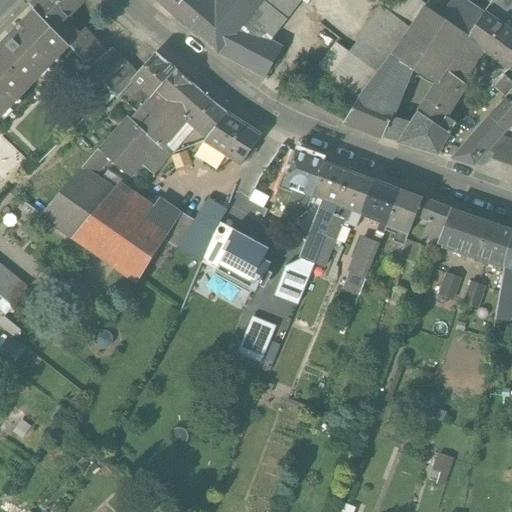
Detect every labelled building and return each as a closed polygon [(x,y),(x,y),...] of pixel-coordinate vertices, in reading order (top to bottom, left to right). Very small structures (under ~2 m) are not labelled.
[(84,0),(35,0),(31,4),(37,11),(70,46),(79,37),(67,23),(86,1),(84,0)] [(155,0),(174,16),(185,2),(183,0),(155,0)] [(223,0),(217,8),(207,0),(187,0),(185,2),(174,16),(218,54),(264,80),(281,50),(240,28),(262,0),(223,0)] [(407,34),(363,97),(396,112),(414,74),(438,85),(444,75),(477,24),(483,15),(493,0),(430,0),(424,8),(407,34)] [(407,34),(424,8),(412,0),(392,0),(381,14),(407,34)] [(511,0),(493,0),(483,15),(511,34),(511,0)] [(37,11),(0,48),(0,64),(28,90),(69,47),(70,46),(37,11)] [(477,24),(444,75),(461,83),(483,51),(493,58),(492,59),(509,71),(511,68),(511,34),(483,15),(477,24)] [(70,46),(69,47),(109,93),(110,93),(116,100),(133,81),(133,80),(137,76),(120,59),(111,50),(107,53),(85,32),(79,37),(70,46)] [(483,51),(461,83),(467,86),(486,99),(493,89),(500,81),(504,76),(509,71),(492,59),(493,58),(483,51)] [(137,113),(175,70),(157,54),(137,76),(133,80),(133,81),(143,90),(128,105),(137,113)] [(0,64),(0,119),(28,90),(0,64)] [(137,113),(129,122),(127,120),(97,153),(108,162),(130,180),(141,168),(152,177),(169,158),(158,146),(185,118),(207,140),(227,115),(175,70),(137,113)] [(444,75),(438,85),(419,115),(439,128),(467,86),(461,83),(444,75)] [(500,81),(493,89),(500,95),(511,87),(511,83),(504,76),(500,81)] [(396,112),(363,97),(344,124),(383,139),(400,144),(411,127),(391,122),(396,112)] [(129,122),(137,113),(128,105),(122,100),(111,112),(115,115),(118,112),(127,120),(129,122)] [(511,105),(506,100),(491,118),(506,131),(511,123),(511,105)] [(261,136),(228,115),(207,140),(205,143),(196,157),(218,171),(227,157),(242,166),(261,136)] [(439,128),(419,115),(411,127),(400,144),(438,155),(450,134),(439,128)] [(506,131),(491,118),(476,134),(491,148),(502,136),(506,131)] [(476,134),(454,160),(474,166),(487,152),(491,148),(476,134)] [(511,139),(502,136),(491,148),(487,152),(493,154),(491,159),(511,166),(511,139)] [(0,184),(2,186),(25,162),(0,137),(0,184)] [(325,163),(296,152),(291,164),(288,163),(286,170),(289,171),(283,187),(312,198),(313,196),(325,163)] [(108,162),(97,153),(81,171),(92,180),(96,175),(98,176),(101,173),(99,171),(108,162)] [(351,173),(326,163),(313,196),(325,200),(301,260),(315,265),(324,242),(339,205),(351,173)] [(375,182),(351,173),(339,205),(324,242),(330,245),(331,241),(336,242),(344,220),(340,218),(344,207),(362,214),(375,182)] [(146,221),(79,174),(41,218),(136,285),(166,236),(146,221)] [(401,192),(375,182),(362,214),(361,215),(387,225),(401,192)] [(422,200),(401,192),(387,225),(387,226),(398,231),(394,242),(404,246),(407,241),(412,226),(422,200)] [(11,193),(0,204),(0,212),(3,216),(19,200),(11,193)] [(214,233),(220,223),(227,211),(209,200),(178,249),(201,263),(214,233)] [(451,210),(423,200),(422,200),(412,226),(425,231),(423,237),(438,243),(451,211),(451,210)] [(146,221),(166,236),(178,217),(158,204),(146,221)] [(511,231),(451,210),(451,211),(438,243),(444,246),(443,248),(504,269),(506,256),(511,236),(511,231)] [(269,250),(220,223),(214,233),(201,263),(255,293),(258,286),(264,289),(272,275),(267,271),(271,264),(263,260),(269,250)] [(423,237),(425,231),(412,226),(407,241),(419,246),(423,237)] [(346,252),(373,262),(380,245),(353,234),(346,250),(346,252)] [(511,236),(506,256),(504,269),(495,319),(509,322),(510,315),(511,302),(511,275),(509,274),(510,268),(511,268),(511,236)] [(404,246),(399,259),(397,268),(411,273),(422,246),(419,246),(407,241),(404,246)] [(356,276),(366,280),(371,267),(373,262),(346,252),(346,250),(340,248),(332,267),(356,276)] [(298,305),(315,265),(301,260),(286,268),(275,296),(298,305)] [(371,267),(366,280),(377,284),(382,271),(371,267)] [(26,292),(0,271),(0,298),(13,309),(26,292)] [(448,273),(439,295),(451,299),(459,278),(448,273)] [(360,295),(366,280),(356,276),(353,286),(343,282),(341,288),(360,295)] [(472,282),(464,304),(476,308),(484,286),(472,282)] [(238,355),(261,364),(276,327),(253,318),(238,355)] [(404,385),(402,402),(417,403),(418,386),(404,385)] [(438,455),(433,471),(449,477),(454,461),(438,455)] [(18,511),(9,503),(1,511),(18,511)]
